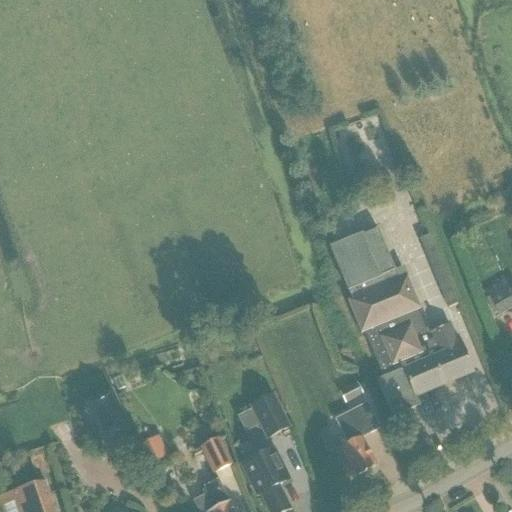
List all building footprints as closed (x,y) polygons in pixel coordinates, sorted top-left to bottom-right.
[(414,398),(473,373),(458,337),(455,338),(450,325),(429,334),(406,278),(399,281),(377,230),(330,250),(352,301),(348,303),(361,334),(364,333),(382,377),(377,379),(394,420),(395,419),(394,416),(417,406),(414,398)] [(430,237),(422,240),(438,281),(446,278),(430,237)] [(511,309),(511,289),(506,279),(485,290),(500,316),(511,309)] [(448,309),(457,305),(451,290),(442,294),(448,309)] [(364,396),(357,384),(339,394),(345,406),(364,396)] [(86,404),(107,447),(132,435),(111,392),(86,404)] [(291,430),(274,395),(249,408),(267,442),(291,430)] [(355,477),(377,466),(362,439),(380,429),(367,404),(335,421),(347,445),(340,449),(355,477)] [(231,464),(219,441),(201,450),(213,473),(231,464)] [(257,497),(260,495),(268,511),(289,511),(291,511),(279,486),(289,481),(274,450),(242,465),(257,497)] [(234,511),(230,502),(229,503),(218,480),(203,488),(207,495),(193,503),(197,511),(234,511)] [(0,501),(3,511),(56,511),(46,485),(0,499),(0,501)] [(166,486),(162,492),(165,499),(173,499),(177,493),(173,486),(166,486)]
